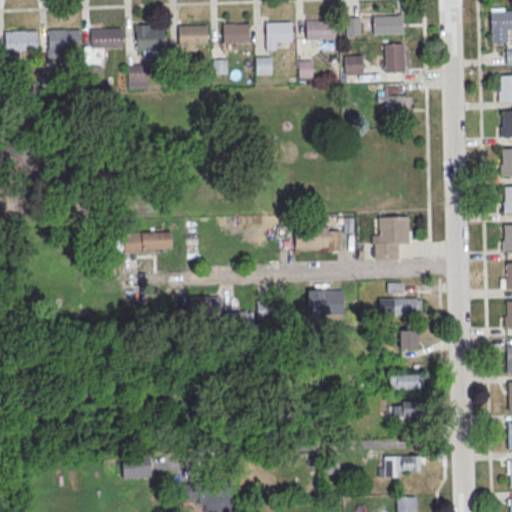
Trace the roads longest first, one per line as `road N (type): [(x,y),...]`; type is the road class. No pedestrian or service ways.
road 1 (residential): [(449,0),(461,511)]
road 2 (residential): [(454,264),(164,278)]
